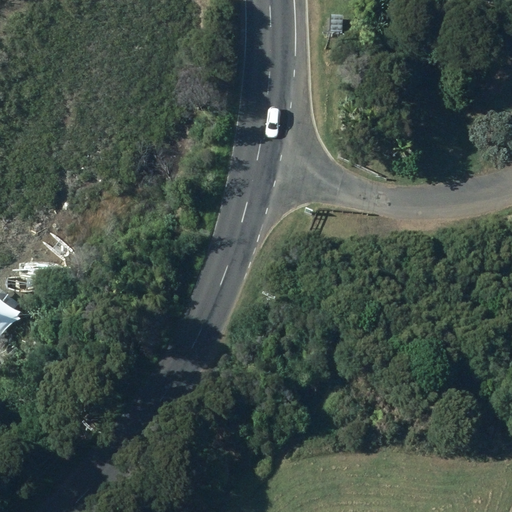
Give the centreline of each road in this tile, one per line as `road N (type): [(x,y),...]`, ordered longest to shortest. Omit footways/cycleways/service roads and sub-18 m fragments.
road 1 (tertiary): [(254,173),(239,240),(204,324),(158,404),(64,511)]
road 2 (unclassified): [(254,173),(378,199),(451,202),(511,187)]
road 3 (tertiary): [(270,0),(273,36),(254,173)]
